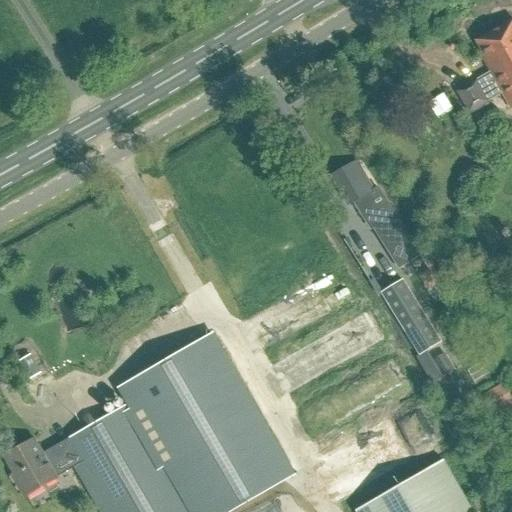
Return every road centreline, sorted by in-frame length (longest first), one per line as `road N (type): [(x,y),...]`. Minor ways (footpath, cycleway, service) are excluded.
road 1 (primary): [(95,122),(286,9)]
road 2 (unclassified): [(115,154),(304,42)]
road 3 (unclassified): [(0,217),(115,154)]
